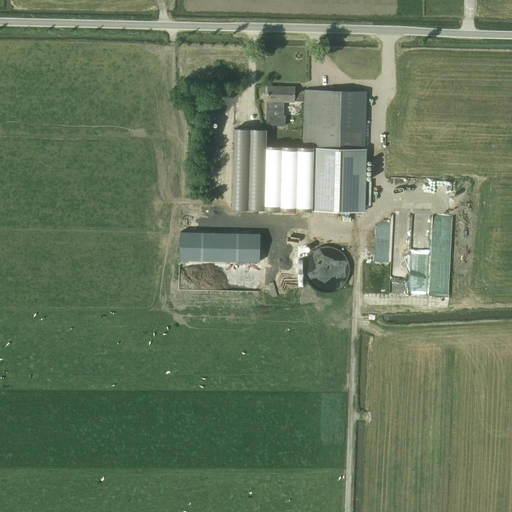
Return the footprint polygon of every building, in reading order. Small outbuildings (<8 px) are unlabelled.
[(233,196),(232,209),(363,212),(366,91),(304,90),(303,90),(295,90),(295,87),(267,86),(266,125),(285,125),(286,115),(284,115),(284,101),(295,101),(303,102),(302,148),(267,147),(267,130),(234,129),(233,196)] [(427,294),(429,235),(411,235),(412,213),(393,212),(391,292),(427,294)] [(249,237),(249,262),(259,262),(260,234),(249,234),(249,237)] [(249,237),(179,235),(179,264),(259,267),(259,262),(249,262),(249,237)] [(375,237),(375,261),(388,261),(389,238),(375,237)] [(305,263),(304,271),(305,279),(309,286),(315,291),(323,294),(331,294),(338,292),(344,287),(348,281),(350,274),(350,266),(347,259),(342,254),(336,250),(329,248),(321,249),(315,251),(309,256),(305,263)]
